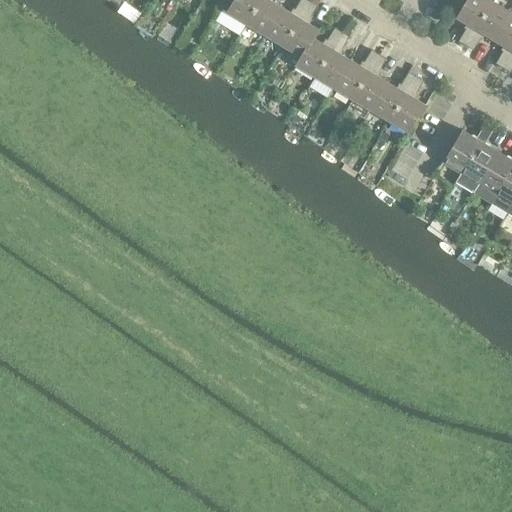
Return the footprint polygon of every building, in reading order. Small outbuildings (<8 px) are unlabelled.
[(246,23),(259,0),(233,0),(226,11),(246,23)] [(259,0),(246,23),(265,34),(281,6),(270,0),(259,0)] [(283,45),(309,0),(308,0),(299,0),(292,13),(281,6),(265,34),(283,45)] [(309,0),(283,45),(301,56),(302,56),(313,37),(314,38),(319,29),(307,22),(317,5),(309,0)] [(466,45),(492,0),(491,0),(466,0),(456,17),(468,24),(458,41),(466,45)] [(492,0),(466,45),(473,49),(483,33),(494,39),(511,11),(492,0)] [(511,12),(511,11),(494,39),(505,46),(495,63),(503,67),(511,52),(511,12)] [(315,76),(342,31),(334,27),(324,44),(314,38),(313,37),(302,56),(301,56),(296,64),(315,76)] [(334,87),(351,59),(340,53),(350,36),(342,31),(315,76),(334,87)] [(352,98),(379,53),(372,49),(361,65),(351,59),(334,87),(352,98)] [(511,52),(503,67),(510,72),(511,68),(511,52)] [(371,109),(387,81),(377,75),(387,58),(379,53),(352,98),(371,109)] [(389,120),(416,75),(408,71),(398,88),(387,81),(371,109),(389,120)] [(416,75),(389,120),(409,132),(425,104),(414,97),(424,80),(416,75)] [(494,127),(485,122),(480,130),(489,135),(494,127)] [(381,139),(385,142),(391,131),(387,129),(381,139)] [(462,129),(442,162),(460,172),(480,140),(485,143),(489,135),(480,130),(476,138),(462,129)] [(473,192),(498,151),(485,143),(480,140),(460,172),(461,173),(455,182),(473,192)] [(365,147),(360,155),(367,159),(372,151),(365,147)] [(498,151),(473,192),(491,203),(511,167),(511,156),(511,159),(498,151)] [(511,167),(491,203),(508,213),(511,207),(511,167)] [(474,232),(467,245),(473,248),(480,235),(474,232)]
